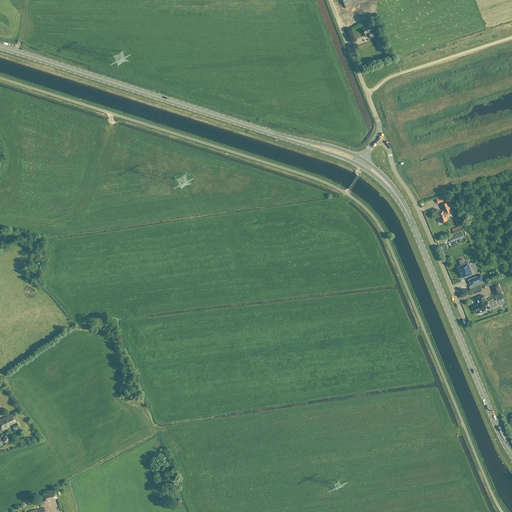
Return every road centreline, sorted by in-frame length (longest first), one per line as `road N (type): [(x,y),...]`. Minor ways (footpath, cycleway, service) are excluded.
road 1 (unclassified): [(501,511),(384,234),(359,203),(308,176),(0,78)]
road 2 (primary): [(286,138),(0,47)]
road 3 (primary): [(511,455),(407,213)]
road 4 (unclassified): [(375,138),(388,148),(466,325)]
road 5 (unclassified): [(375,138),(379,125),(329,0)]
